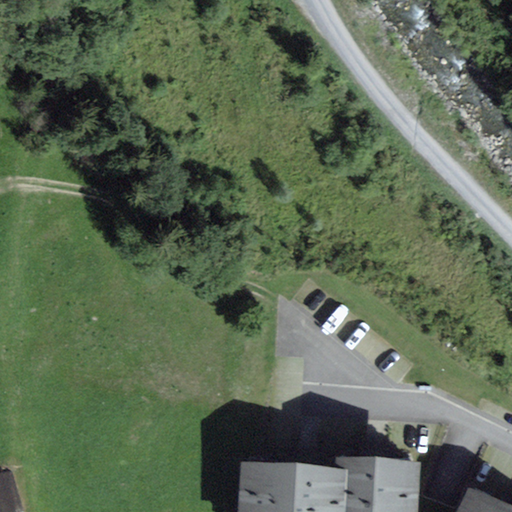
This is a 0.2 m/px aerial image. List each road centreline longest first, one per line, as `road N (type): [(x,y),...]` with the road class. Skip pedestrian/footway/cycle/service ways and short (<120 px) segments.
road 1 (track): [(0,187),(30,181),(111,196),(210,271),(279,303)]
road 2 (track): [(511,231),(399,112),(321,0)]
